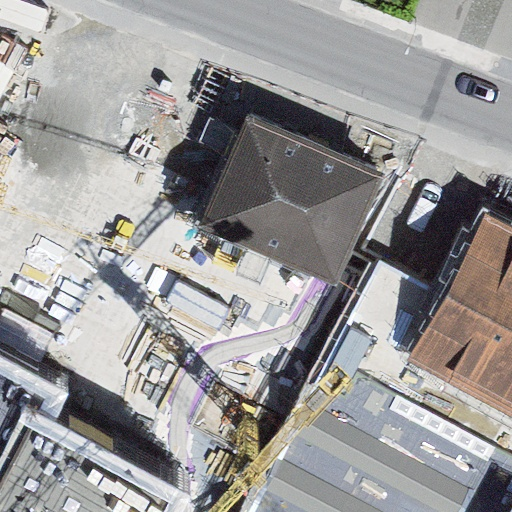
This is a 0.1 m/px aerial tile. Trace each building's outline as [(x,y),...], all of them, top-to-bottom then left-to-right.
[(379,174),(250,117),(203,224),(332,279),(379,174)] [(409,364),(511,418),(511,227),(487,213),(409,364)] [(106,301),(134,242),(93,222),(65,281),(106,301)] [(61,395),(0,364),(0,511),(172,511),(180,498),(44,428),(61,395)] [(511,511),(511,466),(330,371),(255,511),(511,511)]
